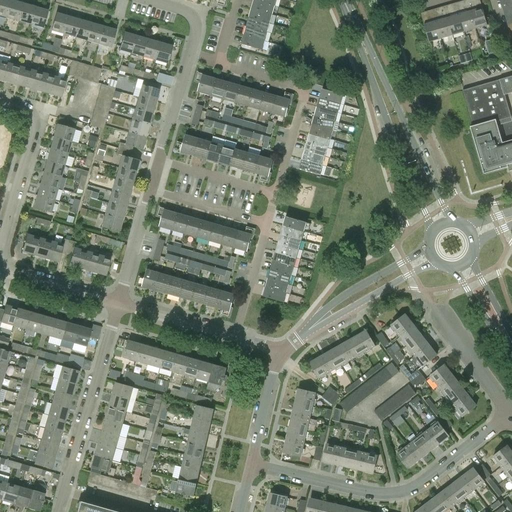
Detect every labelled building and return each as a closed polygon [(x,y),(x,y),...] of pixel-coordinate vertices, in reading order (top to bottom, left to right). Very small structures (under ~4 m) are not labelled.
[(0,0),(0,16),(7,18),(12,1),(8,0),(0,0)] [(253,0),(251,8),(273,15),(275,6),(254,0),(253,0)] [(459,15),(464,32),(475,29),(467,0),(463,1),(466,13),(459,15)] [(467,0),(475,29),(487,25),(482,8),(475,10),(471,0),(467,0)] [(12,1),(7,18),(18,21),(23,4),(12,1)] [(23,4),(18,21),(30,25),(35,7),(23,4)] [(464,32),(459,15),(452,17),(449,5),(444,7),(452,35),(464,32)] [(35,7),(30,25),(42,28),(47,11),(35,7)] [(452,35),(444,7),(440,8),(443,19),(436,21),(441,39),(452,35)] [(249,17),(270,23),(273,15),(251,8),(249,17)] [(421,14),(424,25),(429,42),(441,39),(436,21),(429,24),(426,12),(421,14)] [(63,34),(68,16),(56,13),(51,30),(63,34)] [(68,16),(63,34),(75,37),(80,20),(68,16)] [(246,26),(268,32),(270,23),(249,17),(246,26)] [(80,20),(75,37),(86,41),(91,23),(80,20)] [(91,23),(86,41),(98,44),(103,27),(91,23)] [(244,35),(265,41),(268,32),(246,26),(244,35)] [(103,27),(98,44),(110,48),(115,30),(103,27)] [(131,53),(136,36),(124,33),(119,50),(131,53)] [(265,41),(244,35),(241,44),(263,50),(265,41)] [(136,36),(131,53),(143,57),(148,39),(136,36)] [(148,39),(143,57),(155,60),(160,43),(148,39)] [(160,43),(155,60),(167,64),(172,46),(160,43)] [(74,76),(78,63),(72,61),(68,75),(74,76)] [(13,84),(18,66),(6,63),(2,81),(13,84)] [(78,63),(74,76),(80,78),(84,64),(78,63)] [(84,64),(80,78),(85,80),(89,66),(84,64)] [(25,87),(30,70),(18,66),(13,84),(25,87)] [(91,81),(95,67),(89,66),(85,80),(91,81)] [(95,67),(91,81),(97,83),(101,69),(95,67)] [(37,91),(42,73),(30,70),(25,87),(37,91)] [(200,82),(197,92),(211,96),(216,79),(206,76),(206,75),(198,72),(195,81),(200,82)] [(49,94),(54,76),(42,73),(37,91),(49,94)] [(157,76),(156,81),(170,85),(172,78),(158,74),(157,76)] [(54,76),(49,94),(60,97),(65,80),(54,76)] [(511,139),(503,143),(498,125),(511,121),(511,119),(505,95),(511,93),(511,76),(463,91),(473,126),(470,127),(484,174),(508,167),(507,164),(511,162),(511,139)] [(216,79),(211,96),(223,99),(228,82),(216,79)] [(228,82),(223,99),(235,103),(240,86),(228,82)] [(99,90),(113,94),(115,88),(101,84),(99,90)] [(138,97),(155,102),(159,90),(142,85),(138,97)] [(240,86),(235,103),(248,106),(252,89),(240,86)] [(252,89),(248,106),(260,110),(265,92),(252,89)] [(319,98),(345,105),(347,96),(322,89),(319,98)] [(113,94),(99,90),(98,96),(103,98),(112,100),(113,94)] [(272,113),(277,96),(265,92),(260,110),(272,113)] [(290,103),(293,95),(284,93),(283,98),(277,96),(272,113),(286,117),(290,103)] [(112,100),(103,98),(98,96),(96,102),(110,106),(112,100)] [(155,102),(138,97),(135,109),(152,114),(155,102)] [(317,107),(338,113),(342,114),(345,105),(319,98),(317,107)] [(110,106),(96,102),(94,108),(108,112),(110,106)] [(203,106),(197,104),(195,113),(201,114),(203,106)] [(314,115),(336,121),(338,113),(317,107),(314,115)] [(108,112),(94,108),(93,114),(107,118),(108,112)] [(152,114),(135,109),(131,121),(149,126),(152,114)] [(219,113),(220,111),(214,109),(214,112),(207,110),(205,116),(218,119),(219,113)] [(219,113),(218,119),(230,123),(231,117),(219,113)] [(107,118),(93,114),(91,119),(104,123),(105,123),(107,118)] [(312,124),(333,130),(337,131),(340,122),(336,121),(314,115),(312,124)] [(194,116),(191,124),(198,126),(200,117),(194,116)] [(57,124),(68,126),(69,118),(58,117),(57,124)] [(231,117),(230,123),(242,126),(244,120),(231,117)] [(105,123),(104,123),(91,119),(89,126),(103,130),(105,123)] [(204,119),(203,125),(215,128),(217,122),(204,119)] [(244,120),(242,126),(254,130),(254,129),(256,124),(244,120)] [(128,133),(145,138),(149,126),(131,121),(128,133)] [(227,132),(229,126),(217,122),(215,128),(227,132)] [(256,124),(254,129),(254,130),(266,133),(268,127),(267,127),(256,124)] [(309,133),(331,139),(333,130),(312,124),(309,133)] [(54,137),(71,142),(74,130),(57,125),(54,137)] [(239,135),(241,129),(229,126),(227,132),(239,135)] [(251,139),(253,132),(241,129),(239,135),(251,139)] [(259,141),(261,135),(253,132),(251,139),(259,141)] [(145,138),(128,133),(125,144),(119,142),(117,148),(131,153),(133,147),(142,149),(145,138)] [(307,142),(328,148),(331,139),(309,133),(307,142)] [(178,143),(175,151),(184,154),(184,153),(194,156),(199,139),(185,135),(182,144),(178,143)] [(94,148),(97,138),(90,136),(87,146),(94,148)] [(270,137),(265,136),(262,148),(267,149),(270,137)] [(50,148),(67,153),(71,142),(54,137),(50,148)] [(206,159),(211,142),(199,139),(194,156),(206,159)] [(218,163),(223,145),(211,142),(206,159),(218,163)] [(304,150),(326,157),(328,148),(307,142),(304,150)] [(107,147),(99,145),(96,155),(104,157),(107,147)] [(230,166),(235,149),(223,145),(218,163),(230,166)] [(47,160),(64,165),(67,153),(50,148),(47,160)] [(135,173),(139,161),(129,158),(131,153),(117,148),(115,155),(121,157),(118,168),(135,173)] [(243,170),(247,152),(235,149),(230,166),(243,170)] [(302,159),(323,165),(326,157),(304,150),(302,159)] [(255,173),(260,156),(247,152),(243,170),(255,173)] [(269,174),(273,160),(260,156),(255,173),(261,175),(260,180),(268,182),(270,174),(269,174)] [(323,165),(302,159),(299,168),(325,176),(327,166),(323,165)] [(43,172),(61,177),(64,165),(47,160),(43,172)] [(135,173),(118,168),(115,180),(132,185),(135,173)] [(40,184),(57,189),(61,177),(43,172),(40,184)] [(132,185),(115,180),(111,192),(128,197),(129,197),(132,185)] [(36,195),(54,200),(57,189),(40,184),(36,195)] [(129,197),(128,197),(111,192),(108,203),(125,208),(129,197)] [(54,200),(36,195),(33,207),(50,212),(54,200)] [(125,208),(108,203),(104,215),(122,220),(125,208)] [(162,217),(159,226),(173,230),(178,213),(168,210),(168,209),(159,207),(157,216),(162,217)] [(185,234),(190,217),(178,213),(173,230),(185,234)] [(122,220),(104,215),(101,227),(118,232),(122,220)] [(283,225),(305,232),(308,233),(311,224),(285,216),(283,225)] [(197,237),(202,220),(190,217),(185,234),(197,237)] [(209,241),(214,223),(202,220),(197,237),(209,241)] [(221,244),(226,227),(214,223),(209,241),(221,244)] [(280,234),(302,240),(305,232),(283,225),(280,234)] [(233,248),(238,230),(226,227),(221,244),(233,248)] [(252,238),(254,230),(246,227),(245,232),(238,230),(233,248),(247,252),(251,238),(252,238)] [(278,243),(299,249),(303,250),(306,241),(302,240),(280,234),(278,243)] [(34,255),(39,238),(27,235),(22,252),(34,255)] [(96,235),(94,241),(101,243),(103,237),(96,235)] [(45,259),(50,241),(39,238),(34,255),(45,259)] [(50,241),(45,259),(57,262),(60,253),(66,255),(70,241),(63,239),(62,245),(50,241)] [(165,241),(159,239),(156,247),(162,249),(165,241)] [(81,269),(86,251),(74,248),(76,243),(70,241),(66,255),(71,256),(69,265),(81,269)] [(275,252),(297,258),(299,249),(278,243),(275,252)] [(168,244),(166,250),(179,254),(181,248),(168,244)] [(191,257),(193,252),(181,248),(179,254),(191,257)] [(162,252),(155,250),(153,258),(159,260),(162,252)] [(93,272),(98,255),(86,251),(81,269),(93,272)] [(203,261),(205,255),(193,252),(191,257),(203,261)] [(273,260),(294,267),(297,258),(275,252),(273,260)] [(166,253),(164,259),(177,263),(178,257),(166,253)] [(98,255),(93,272),(104,276),(109,258),(98,255)] [(216,264),(217,258),(205,255),(203,261),(216,264)] [(178,257),(177,263),(189,266),(190,260),(178,257)] [(228,268),(229,262),(217,258),(216,264),(228,268)] [(190,260),(189,266),(201,270),(202,264),(203,264),(190,260)] [(270,269),(292,275),(296,277),(298,268),(294,267),(273,260),(270,269)] [(203,264),(202,264),(201,270),(213,273),(215,267),(203,264)] [(225,277),(227,270),(215,267),(213,273),(225,277)] [(139,277),(137,286),(145,288),(146,288),(156,290),(161,273),(147,269),(144,279),(139,277)] [(268,278),(289,284),(292,275),(270,269),(268,278)] [(161,273),(156,290),(168,294),(173,277),(161,273)] [(173,277),(168,294),(180,297),(185,280),(173,277)] [(265,287),(287,293),(291,294),(293,285),(289,284),(268,278),(265,287)] [(185,280),(180,297),(192,301),(197,283),(185,280)] [(197,283),(192,301),(204,304),(209,287),(197,283)] [(216,308),(221,290),(209,287),(204,304),(216,308)] [(287,293),(265,287),(263,296),(284,302),(287,293)] [(231,308),(235,294),(221,290),(216,308),(223,310),(221,314),(229,317),(232,309),(231,308)] [(0,322),(12,326),(17,309),(5,305),(4,308),(0,307),(0,322)] [(17,309),(12,326),(25,329),(29,312),(17,309)] [(29,312),(25,329),(37,333),(42,316),(29,312)] [(399,335),(413,324),(405,314),(391,325),(399,335)] [(42,316),(37,333),(49,336),(54,319),(42,316)] [(54,319),(49,336),(61,340),(66,323),(54,319)] [(66,323),(61,340),(73,343),(78,326),(66,323)] [(413,324),(399,335),(407,346),(421,334),(413,324)] [(78,326),(73,343),(86,347),(91,330),(78,326)] [(355,337),(364,352),(375,346),(366,330),(355,337)] [(389,343),(381,332),(376,336),(384,347),(389,343)] [(421,334),(407,346),(414,356),(429,345),(421,334)] [(9,339),(0,337),(0,345),(6,347),(9,339)] [(344,343),(353,359),(364,352),(355,337),(344,343)] [(136,361),(141,344),(128,340),(123,357),(136,361)] [(390,347),(395,353),(401,347),(396,341),(390,347)] [(11,343),(10,349),(18,351),(20,345),(11,343)] [(332,350),(342,365),(353,359),(344,343),(332,350)] [(141,344),(136,361),(148,364),(153,347),(141,344)] [(429,345),(414,356),(422,366),(437,355),(429,345)] [(153,347),(148,364),(160,368),(165,351),(153,347)] [(389,348),(386,350),(391,357),(395,355),(389,348)] [(0,362),(6,364),(10,352),(0,349),(0,362)] [(36,350),(35,356),(43,358),(44,352),(36,350)] [(321,356),(330,371),(342,365),(332,350),(321,356)] [(165,351),(160,368),(172,371),(177,354),(165,351)] [(44,352),(43,358),(55,362),(56,356),(44,352)] [(69,357),(56,353),(56,356),(55,362),(67,365),(69,357)] [(83,359),(83,358),(70,354),(69,357),(67,365),(80,369),(83,359)] [(177,354),(172,371),(184,375),(189,358),(177,354)] [(397,365),(401,363),(395,355),(391,357),(397,365)] [(330,371),(321,356),(310,362),(319,378),(330,371)] [(34,359),(28,357),(24,370),(30,371),(34,359)] [(189,358),(184,375),(196,378),(201,361),(189,358)] [(86,371),(88,371),(89,370),(92,362),(83,359),(80,369),(86,371)] [(201,361),(196,378),(208,382),(213,365),(201,361)] [(382,367),(379,363),(372,369),(375,372),(382,367)] [(387,367),(394,376),(399,372),(392,363),(387,367)] [(41,366),(35,364),(33,372),(39,374),(41,366)] [(220,385),(221,386),(223,381),(226,382),(227,376),(224,375),(226,368),(214,364),(214,365),(213,365),(208,382),(209,382),(206,389),(215,392),(219,387),(220,385)] [(438,386),(452,375),(444,365),(430,376),(438,386)] [(58,379),(75,384),(79,371),(61,367),(58,379)] [(394,376),(387,367),(382,370),(390,379),(394,376)] [(111,368),(109,376),(119,378),(121,371),(111,368)] [(364,375),(367,378),(375,372),(372,369),(364,375)] [(21,382),(27,383),(30,371),(24,370),(21,382)] [(390,379),(382,370),(378,374),(385,383),(390,379)] [(418,370),(407,378),(411,383),(421,375),(418,370)] [(30,385),(36,386),(39,374),(33,372),(30,385)] [(132,373),(131,377),(129,383),(141,386),(144,377),(132,373)] [(385,383),(378,374),(373,377),(380,387),(385,383)] [(415,388),(425,380),(421,375),(411,383),(415,388)] [(452,375),(438,386),(446,396),(460,385),(452,375)] [(380,387),(373,377),(368,381),(375,390),(380,387)] [(75,384),(58,379),(54,391),(72,396),(75,384)] [(169,382),(157,379),(156,384),(155,384),(154,390),(166,393),(169,382)] [(362,382),(359,379),(352,384),(355,388),(362,382)] [(375,390),(368,381),(363,385),(371,394),(375,390)] [(18,394),(24,396),(27,383),(21,382),(18,394)] [(132,387),(115,382),(112,395),(129,400),(132,387)] [(347,394),(355,388),(352,384),(344,390),(347,394)] [(188,393),(185,392),(186,387),(181,385),(180,391),(178,396),(186,399),(188,393)] [(371,394),(363,385),(359,389),(366,398),(371,394)] [(416,394),(415,393),(409,385),(404,388),(411,398),(416,394)] [(460,385),(446,396),(454,406),(468,395),(460,385)] [(340,395),(329,387),(325,392),(336,400),(340,395)] [(411,398),(404,388),(399,392),(406,402),(411,398)] [(295,402),(312,406),(315,393),(298,389),(295,402)] [(366,398),(359,389),(354,392),(361,402),(366,398)] [(72,396),(54,391),(51,403),(68,408),(72,396)] [(321,397),(332,405),(336,400),(325,392),(321,397)] [(361,402),(354,392),(349,396),(357,405),(361,402)] [(406,402),(399,392),(394,396),(401,405),(406,402)] [(14,406),(20,408),(24,396),(18,394),(14,406)] [(109,407),(126,412),(129,400),(112,395),(109,407)] [(468,395),(454,406),(462,417),(476,406),(468,395)] [(32,398),(26,396),(23,409),(29,410),(32,398)] [(357,405),(349,396),(345,400),(352,409),(357,405)] [(401,405),(394,396),(389,400),(396,409),(401,405)] [(420,400),(418,396),(410,402),(413,406),(420,400)] [(162,400),(155,399),(155,401),(147,398),(145,403),(153,405),(153,407),(159,409),(162,400)] [(428,398),(425,401),(431,408),(434,405),(428,398)] [(352,409),(345,400),(339,404),(347,413),(352,409)] [(396,409),(389,400),(384,404),(391,413),(396,409)] [(170,404),(164,402),(162,410),(168,412),(170,404)] [(292,414),(310,418),(312,406),(295,402),(292,414)] [(68,408),(51,403),(47,416),(65,420),(68,408)] [(391,413),(384,404),(379,407),(386,417),(391,413)] [(193,418),(211,422),(214,409),(196,405),(193,418)] [(437,416),(440,413),(434,405),(431,408),(437,416)] [(11,418),(17,420),(20,408),(14,406),(11,418)] [(407,410),(404,406),(397,412),(400,416),(407,410)] [(105,419),(122,424),(126,412),(109,407),(105,419)] [(150,419),(156,421),(159,409),(153,407),(150,419)] [(374,411),(381,421),(386,417),(379,407),(374,411)] [(335,408),(332,420),(339,422),(342,410),(335,408)] [(29,410),(23,409),(19,421),(25,422),(29,410)] [(159,418),(165,420),(168,412),(162,410),(159,418)] [(390,418),(392,421),(400,416),(397,412),(390,418)] [(289,427),(307,431),(310,418),(292,414),(289,427)] [(452,425),(443,414),(438,418),(447,429),(452,425)] [(65,420),(47,416),(44,428),(61,433),(65,420)] [(7,430),(13,432),(17,420),(11,418),(7,430)] [(211,422),(193,418),(190,430),(208,434),(211,422)] [(102,431),(119,436),(122,424),(105,419),(102,431)] [(146,431),(152,433),(156,421),(150,419),(146,431)] [(387,420),(386,421),(383,423),(389,430),(393,427),(387,420)] [(25,422),(19,421),(16,433),(22,434),(25,422)] [(427,430),(438,445),(449,436),(438,422),(427,430)] [(163,429),(157,427),(155,434),(161,436),(163,429)] [(286,439),(304,443),(307,431),(289,427),(286,439)] [(61,433),(44,428),(41,440),(58,445),(61,433)] [(208,434),(190,430),(184,429),(183,433),(189,435),(187,442),(205,446),(208,434)] [(376,437),(373,436),(374,430),(369,429),(367,439),(372,440),(375,440),(376,437)] [(4,442),(10,444),(13,432),(7,430),(4,442)] [(417,438),(428,452),(438,445),(427,430),(417,438)] [(98,443),(116,448),(119,436),(102,431),(98,443)] [(143,443),(149,445),(152,433),(146,431),(143,443)] [(151,447),(157,448),(161,436),(155,434),(151,447)] [(21,439),(15,437),(13,445),(19,447),(21,439)] [(407,446),(418,460),(428,452),(417,438),(407,446)] [(304,443),(286,439),(283,452),(301,456),(304,443)] [(58,445),(41,440),(37,452),(54,457),(58,445)] [(1,451),(7,453),(10,444),(4,442),(1,451)] [(205,446),(187,442),(185,455),(202,459),(205,446)] [(95,456),(112,460),(116,448),(98,443),(95,456)] [(139,455),(145,457),(149,445),(143,443),(141,447),(139,455)] [(335,465),(339,447),(327,444),(323,462),(335,465)] [(10,453),(16,455),(19,447),(13,445),(10,453)] [(313,459),(320,461),(323,448),(316,446),(313,459)] [(418,460),(407,446),(397,454),(408,468),(418,460)] [(501,467),(511,458),(511,452),(507,446),(493,457),(501,467)] [(348,467),(352,450),(339,447),(335,465),(348,467)] [(360,470),(364,453),(352,450),(348,467),(360,470)] [(54,457),(37,452),(33,465),(51,469),(54,457)] [(364,453),(360,470),(373,473),(377,456),(364,453)] [(142,469),(144,464),(145,457),(139,455),(136,467),(142,469)] [(202,459),(185,455),(182,467),(199,471),(202,459)] [(92,468),(109,473),(108,475),(114,476),(116,470),(110,468),(112,460),(95,456),(92,468)] [(509,477),(511,474),(511,458),(501,467),(509,477)] [(5,459),(3,465),(11,468),(13,462),(5,459)] [(153,460),(148,459),(144,471),(150,472),(151,468),(153,460)] [(25,465),(16,463),(13,462),(11,468),(23,471),(25,465)] [(491,475),(482,464),(477,468),(486,479),(491,475)] [(35,475),(37,469),(25,465),(23,471),(35,475)] [(139,479),(140,476),(142,469),(136,467),(134,475),(133,474),(130,483),(135,485),(138,486),(140,480),(139,479)] [(199,471),(182,467),(179,479),(196,483),(199,471)] [(463,476),(473,490),(484,482),(473,468),(463,476)] [(43,477),(45,471),(37,469),(35,475),(43,477)] [(144,471),(142,477),(141,482),(140,480),(138,486),(140,486),(141,482),(147,484),(150,472),(144,471)] [(94,484),(97,474),(90,472),(88,482),(94,484)] [(99,485),(102,475),(97,474),(94,484),(99,485)] [(105,487),(108,477),(102,475),(99,485),(105,487)] [(452,484),(463,498),(473,490),(463,476),(452,484)] [(110,489),(113,478),(108,477),(105,487),(110,489)] [(116,490),(119,480),(113,478),(110,489),(116,490)] [(196,483),(179,479),(176,492),(193,496),(196,483)] [(491,479),(488,482),(493,489),(497,487),(491,479)] [(121,492),(124,482),(119,480),(116,490),(121,492)] [(127,493),(130,483),(124,482),(121,492),(127,493)] [(135,485),(130,483),(127,493),(132,495),(135,485)] [(14,504),(19,487),(7,484),(2,501),(14,504)] [(442,492),(453,506),(463,498),(452,484),(442,492)] [(140,486),(138,486),(135,485),(132,495),(138,496),(141,486),(140,486)] [(144,498),(146,488),(141,486),(138,496),(144,498)] [(26,508),(27,504),(31,491),(19,487),(14,504),(26,508)] [(499,497),(503,494),(497,487),(493,489),(499,497)] [(149,500),(152,489),(146,488),(144,498),(149,500)] [(152,489),(149,500),(155,501),(158,491),(152,489)] [(27,504),(26,508),(39,511),(43,494),(31,491),(27,504)] [(432,499),(441,511),(444,511),(453,506),(442,492),(432,499)] [(267,506),(284,510),(287,497),(270,493),(267,506)] [(321,511),(324,502),(310,499),(306,511),(321,511)] [(422,507),(425,511),(441,511),(432,499),(422,507)] [(503,502),(505,504),(509,509),(511,506),(507,499),(503,502)] [(303,511),(306,501),(300,500),(296,511),(303,511)] [(493,510),(494,510),(501,504),(498,501),(491,506),(493,510)] [(324,502),(321,511),(335,511),(337,505),(324,502)]
